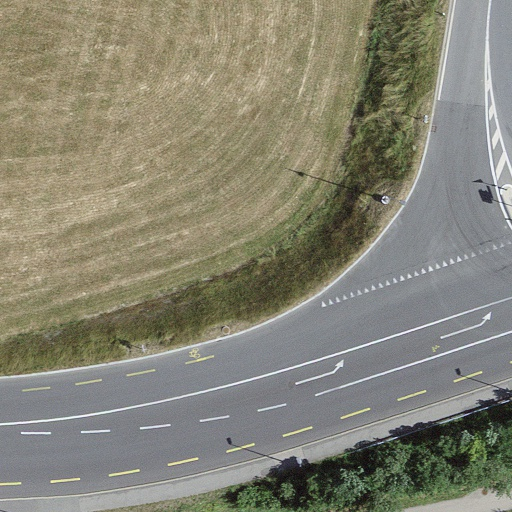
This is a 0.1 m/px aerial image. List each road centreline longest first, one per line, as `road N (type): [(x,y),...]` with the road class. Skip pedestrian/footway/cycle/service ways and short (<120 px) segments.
road 1 (secondary): [(0,441),(214,406),(511,315)]
road 2 (primary): [(511,198),(490,105),(490,0)]
